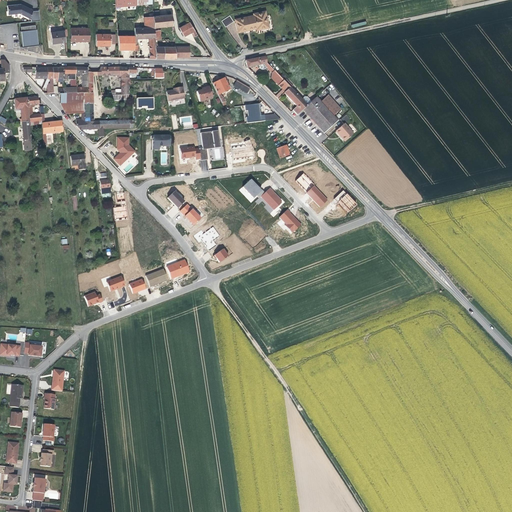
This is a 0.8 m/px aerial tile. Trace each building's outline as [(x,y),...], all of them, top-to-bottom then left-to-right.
[(19,13),(21,4),(7,5),(8,14),(19,13)] [(28,7),(21,4),(19,13),(30,19),(32,11),(33,10),(28,7)] [(39,11),(32,11),(30,19),(31,22),(40,21),(39,11)] [(257,30),(268,27),(265,11),(253,14),(254,15),(235,19),(238,32),(248,29),(248,30),(256,28),(257,30)] [(172,25),(171,14),(159,15),(152,16),(153,27),(172,25)] [(225,27),(234,22),(230,15),(221,21),(225,27)] [(137,38),(139,38),(141,38),(144,38),(149,38),(155,38),(154,30),(153,27),(152,16),(144,17),(144,27),(134,28),(134,38),(137,38)] [(191,32),(194,30),(189,21),(179,27),(184,36),(188,34),(191,32)] [(81,41),(89,41),(89,28),(71,28),(71,41),(81,41)] [(23,47),(27,46),(38,45),(36,29),(21,31),(22,39),(23,47)] [(65,42),(64,31),(51,32),(52,43),(59,42),(65,42)] [(110,44),(110,34),(95,34),(95,45),(103,45),(110,45),(110,44)] [(176,58),(176,57),(176,46),(155,46),(155,58),(176,58)] [(176,46),(176,57),(180,57),(189,57),(189,46),(176,46)] [(254,66),(259,65),(267,63),(265,56),(245,61),(247,68),(254,66)] [(4,69),(4,74),(9,73),(8,65),(4,61),(1,60),(1,69),(4,69)] [(36,79),(47,79),(46,67),(39,67),(23,67),(24,72),(32,72),(32,76),(36,76),(36,79)] [(75,73),(75,67),(69,68),(63,68),(63,80),(70,80),(70,88),(63,88),(64,94),(65,94),(76,94),(76,88),(75,73)] [(119,76),(119,68),(111,68),(100,68),(100,70),(98,71),(96,71),(97,76),(119,76)] [(127,68),(119,68),(119,76),(120,76),(121,76),(121,77),(121,80),(128,79),(128,73),(135,73),(135,68),(127,68)] [(4,69),(1,69),(0,69),(0,82),(7,82),(8,78),(5,78),(4,76),(4,74),(4,69)] [(284,81),(274,71),(271,73),(271,78),(282,89),(285,92),(290,87),(284,81)] [(76,88),(85,87),(85,85),(85,81),(88,81),(88,73),(75,73),(76,88)] [(212,84),(218,95),(219,94),(230,89),(225,78),(220,81),(212,84)] [(115,94),(115,91),(111,91),(111,95),(121,95),(123,95),(129,95),(128,79),(121,80),(121,93),(115,94)] [(286,79),(284,81),(290,87),(291,88),(293,86),(286,79)] [(234,85),(247,93),(250,88),(237,80),(234,85)] [(88,93),(88,84),(85,85),(85,87),(76,88),(76,94),(84,94),(88,93)] [(182,87),(174,88),(175,90),(173,91),(166,92),(168,101),(184,98),(182,87)] [(212,98),(209,87),(204,88),(205,89),(202,90),(197,92),(200,102),(212,98)] [(291,88),(290,87),(285,92),(284,93),(290,100),(296,106),(293,110),(297,115),(303,110),(302,109),(307,105),(301,99),(291,88)] [(282,89),(275,96),(278,99),(284,93),(285,92),(282,89)] [(92,93),(88,93),(84,94),(85,110),(93,109),(92,93)] [(85,110),(84,94),(76,94),(65,94),(66,103),(60,104),(65,114),(82,114),(85,114),(85,110)] [(220,95),(219,94),(218,95),(223,106),(226,104),(223,98),(220,95)] [(321,102),(334,116),(341,109),(328,95),(321,102)] [(27,98),(28,114),(32,113),(31,105),(39,104),(38,100),(38,97),(27,98)] [(301,99),(307,105),(311,101),(307,97),(304,97),(301,99)] [(334,116),(321,102),(316,97),(311,101),(307,105),(302,109),(303,110),(312,120),(324,133),(338,120),(334,116)] [(22,99),(14,99),(15,109),(20,109),(21,119),(20,119),(20,120),(21,120),(22,122),(29,121),(29,116),(28,114),(27,98),(22,99)] [(154,98),(136,99),(137,108),(146,108),(146,110),(154,110),(154,98)] [(259,104),(244,106),(245,111),(247,111),(248,117),(246,117),(246,123),(265,121),(264,115),(260,116),(259,104)] [(93,113),(85,114),(85,119),(85,121),(93,121),(93,113)] [(46,138),(45,134),(52,133),(63,132),(61,121),(53,122),(44,123),(43,114),(40,114),(41,121),(41,124),(44,146),(47,145),(46,138)] [(346,115),(340,120),(344,124),(350,119),(346,115)] [(85,119),(82,119),(76,119),(76,126),(79,130),(89,129),(98,129),(100,129),(99,121),(93,121),(85,121),(85,119)] [(99,121),(100,129),(103,129),(134,128),(134,120),(99,121)] [(29,121),(22,122),(23,132),(25,151),(32,150),(29,125),(29,122),(29,121)] [(344,142),(353,134),(344,124),(336,131),(339,135),(339,134),(341,136),(341,137),(344,142)] [(218,131),(200,133),(202,148),(206,148),(220,146),(218,131)] [(153,136),(153,146),(159,146),(163,146),(169,146),(169,136),(153,136)] [(120,166),(134,152),(128,145),(128,138),(117,138),(117,149),(119,151),(120,153),(114,159),(120,166)] [(244,142),(231,144),(233,163),(245,162),(245,159),(254,158),(252,149),(249,140),(244,142)] [(286,145),(276,148),(280,158),(290,155),(288,150),(286,145)] [(189,158),(195,157),(194,149),(194,147),(179,148),(181,159),(186,158),(186,157),(189,157),(189,158)] [(207,160),(206,150),(206,148),(202,148),(199,149),(200,159),(200,161),(207,160)] [(77,156),(70,156),(71,166),(78,165),(79,170),(85,169),(84,155),(77,156)] [(304,173),(296,180),(306,192),(314,185),(304,173)] [(104,180),(100,181),(101,189),(110,188),(109,180),(104,180)] [(250,180),(242,187),(253,198),(256,195),(261,191),(257,187),(256,188),(253,185),(254,184),(250,180)] [(320,207),(327,200),(313,186),(306,193),(320,207)] [(269,188),(264,193),(261,196),(274,210),(281,203),(281,201),(279,199),(278,200),(277,199),(277,198),(272,192),(272,191),(269,188)] [(348,213),(357,204),(343,190),(334,199),(348,213)] [(177,208),(184,202),(174,192),(167,198),(177,208)] [(121,206),(113,207),(115,220),(127,219),(125,201),(120,201),(121,206)] [(187,204),(179,211),(193,225),(200,218),(187,204)] [(287,210),(279,217),(286,224),(284,225),(292,233),(301,225),(289,213),(290,212),(287,210)] [(213,227),(203,233),(201,230),(193,235),(198,243),(202,241),(208,250),(216,245),(213,240),(219,236),(213,227)] [(223,249),(213,256),(215,259),(216,259),(219,263),(228,256),(223,249)] [(166,267),(171,279),(179,276),(179,275),(181,274),(182,275),(189,272),(184,260),(166,267)] [(145,276),(149,287),(167,280),(163,269),(145,276)] [(121,276),(106,282),(110,292),(115,290),(114,289),(117,288),(117,289),(121,287),(124,286),(121,276)] [(142,280),(129,284),(132,294),(145,289),(142,280)] [(94,292),(84,296),(88,306),(98,303),(102,302),(99,295),(96,296),(94,292)] [(19,356),(20,346),(0,344),(0,347),(0,355),(6,356),(6,355),(10,355),(19,356)] [(28,354),(28,355),(35,356),(40,357),(42,346),(29,345),(28,354)] [(64,371),(53,370),(52,380),(51,390),(62,391),(64,371)] [(10,401),(19,403),(20,400),(20,399),(21,399),(22,385),(12,384),(10,401)] [(54,399),(45,398),(44,402),(44,408),(54,410),(55,399),(54,399)] [(22,413),(11,412),(10,426),(21,427),(21,421),(22,413)] [(42,436),(43,436),(53,437),(54,425),(44,424),(43,429),(42,436)] [(19,443),(8,442),(6,463),(16,464),(17,453),(19,443)] [(51,454),(42,453),(41,453),(41,457),(40,457),(40,459),(39,461),(40,461),(40,466),(50,467),(51,454)] [(9,475),(13,475),(13,467),(6,466),(5,474),(9,475)] [(17,476),(13,475),(9,475),(8,483),(13,484),(15,484),(15,482),(16,482),(17,476)] [(32,500),(42,501),(45,479),(35,478),(34,483),(33,483),(33,484),(33,487),(33,492),(32,500)] [(12,492),(13,484),(8,483),(4,483),(3,491),(12,492)]
